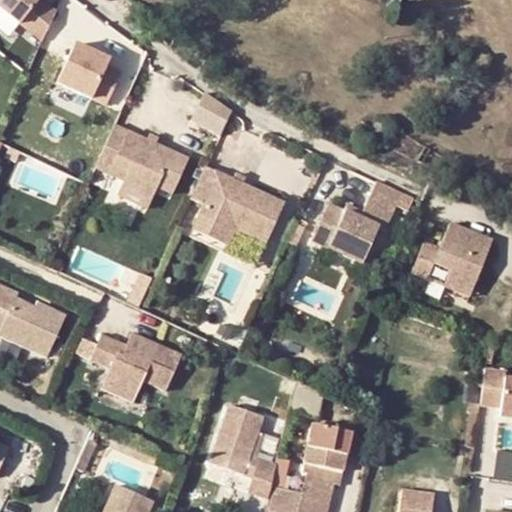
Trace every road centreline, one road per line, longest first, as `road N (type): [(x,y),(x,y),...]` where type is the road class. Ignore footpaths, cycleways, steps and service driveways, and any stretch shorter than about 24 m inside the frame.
road 1 (residential): [(96,0),(276,123),(424,193)]
road 2 (residential): [(0,398),(65,430),(40,511)]
